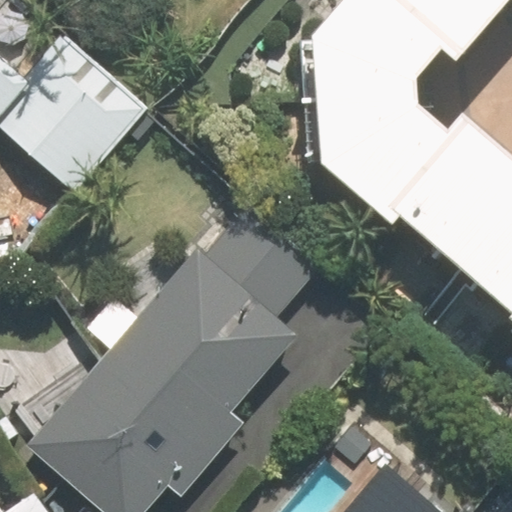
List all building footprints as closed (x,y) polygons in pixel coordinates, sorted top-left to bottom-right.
[(402,219),(390,209),(456,133),(424,105),(423,81),(449,50),(391,0),(352,0),(319,38),(326,164),(397,227),(402,219)] [(511,0),(391,0),(449,50),(462,61),(511,3),(511,0)] [(63,41),(28,84),(0,117),(0,230),(24,250),(143,108),(63,41)] [(0,117),(28,84),(0,60),(0,117)] [(402,219),(462,270),(511,210),(511,155),(468,118),(456,133),(390,209),(402,219)] [(511,210),(462,270),(511,312),(511,210)] [(236,413),(302,336),(199,249),(29,446),(106,511),(150,511),(172,486),(184,497),(248,423),(236,413)] [(348,511),(440,511),(388,467),(348,511)] [(0,511),(52,511),(40,494),(14,511),(0,511)] [(511,511),(511,497),(498,511),(511,511)]
